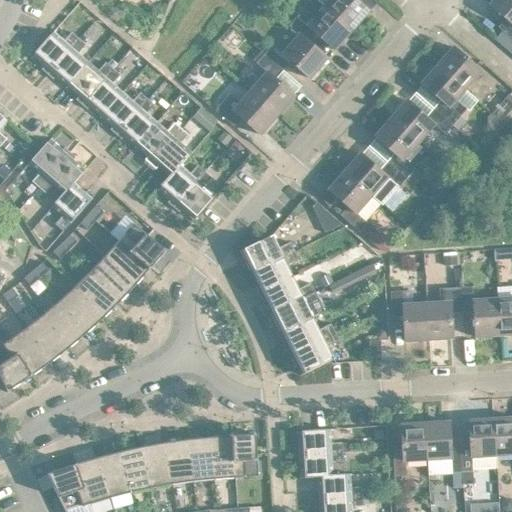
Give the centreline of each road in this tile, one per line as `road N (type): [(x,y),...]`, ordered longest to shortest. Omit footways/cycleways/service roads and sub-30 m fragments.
road 1 (residential): [(191,351),(189,304),(202,266),(293,177),(425,17)]
road 2 (residential): [(511,390),(277,401),(229,389),(191,351)]
road 3 (residential): [(191,351),(1,448)]
